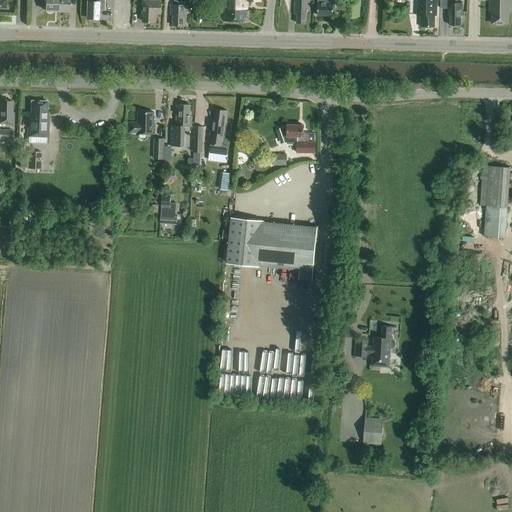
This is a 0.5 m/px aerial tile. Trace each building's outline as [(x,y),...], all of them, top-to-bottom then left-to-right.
[(58,0),(45,0),(45,11),(58,11),(58,0)] [(58,0),(58,11),(69,12),(69,0),(58,0)] [(105,0),(88,0),(88,19),(100,19),(101,11),(105,11),(105,0)] [(142,0),(143,2),(142,23),(157,23),(157,15),(162,15),(162,0),(154,0),(142,0)] [(172,26),(186,27),(187,5),(184,5),(184,0),(174,0),(175,5),(171,5),(171,15),(173,16),(172,26)] [(247,2),(261,2),(260,0),(223,0),(223,8),(219,8),(220,7),(215,7),(215,13),(223,13),(223,22),(244,22),(244,18),(247,18),(247,2)] [(294,0),(295,11),(297,11),(297,24),(306,24),(306,11),(309,11),(309,0),(294,0)] [(335,4),(335,0),(318,0),(318,4),(318,16),(333,16),(333,4),(335,4)] [(437,16),(437,6),(436,0),(416,0),(417,4),(417,9),(416,9),(416,16),(421,16),(420,27),(434,27),(435,16),(437,16)] [(450,15),(449,25),(461,25),(461,15),(462,15),(462,4),(458,4),(458,0),(441,0),(441,9),(449,9),(449,15),(450,15)] [(508,24),(508,13),(511,13),(511,0),(489,0),(489,13),(492,13),(492,24),(508,24)] [(0,124),(13,125),(14,113),(12,113),(12,102),(0,101),(0,124)] [(48,118),(48,114),(47,114),(47,102),(31,102),(31,113),(28,113),(27,137),(48,138),(49,118),(48,118)] [(190,117),(190,105),(176,105),(176,126),(171,126),(170,146),(181,146),(183,144),(184,127),(191,127),(192,117),(190,117)] [(229,139),(225,138),(227,122),(226,122),(227,112),(215,110),(214,120),(211,120),(208,145),(210,145),(209,153),(226,155),(229,139)] [(137,135),(155,135),(156,135),(156,125),(155,125),(155,112),(138,112),(137,122),(129,122),(129,133),(137,134),(137,135)] [(297,153),(315,153),(315,143),(315,134),(303,133),(303,126),(287,125),(287,127),(280,129),(286,145),(297,145),(297,153)] [(194,141),(202,141),(203,127),(194,127),(194,141)] [(0,130),(0,139),(12,140),(12,130),(0,130)] [(165,160),(166,151),(164,151),(165,139),(154,139),(154,160),(157,160),(157,164),(163,164),(163,160),(165,160)] [(237,153),(248,153),(248,144),(237,144),(237,153)] [(28,169),(41,169),(41,152),(29,152),(28,169)] [(272,155),(272,166),(286,166),(287,155),(272,155)] [(480,180),(482,180),(480,207),(486,207),(484,237),(505,239),(510,168),(483,166),(482,176),(480,176),(480,180)] [(228,191),(230,174),(223,173),(220,190),(228,191)] [(175,217),(176,203),(162,202),(160,225),(177,226),(177,217),(175,217)] [(264,222),(231,219),(226,263),(260,266),(299,270),(298,280),(312,281),(318,228),(264,222)] [(247,312),(247,302),(226,302),(225,312),(247,312)] [(373,353),(372,361),(389,362),(390,349),(392,349),(395,347),(396,342),(393,339),(391,339),(392,328),(396,328),(396,327),(382,326),(382,338),(374,337),(373,348),(367,348),(367,340),(353,339),(353,341),(355,341),(354,356),(352,355),(352,356),(366,357),(367,353),(373,353)] [(363,443),(381,445),(383,422),(365,420),(363,443)]
